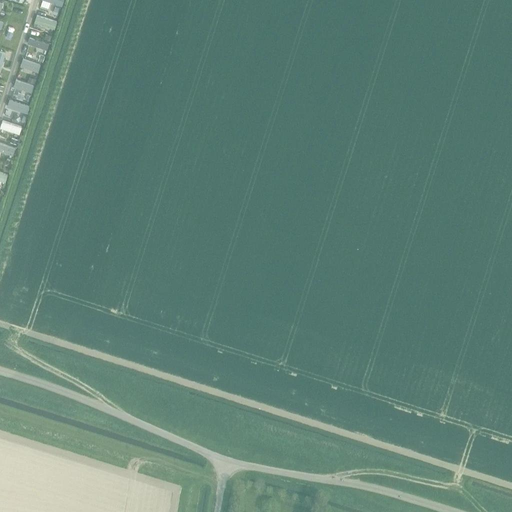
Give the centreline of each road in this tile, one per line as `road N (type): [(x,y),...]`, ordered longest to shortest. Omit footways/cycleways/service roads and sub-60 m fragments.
road 1 (unclassified): [(223,460),(0,372)]
road 2 (unclassified): [(449,511),(223,460)]
